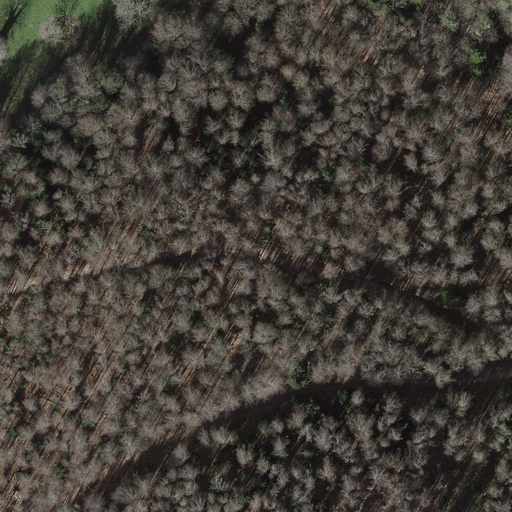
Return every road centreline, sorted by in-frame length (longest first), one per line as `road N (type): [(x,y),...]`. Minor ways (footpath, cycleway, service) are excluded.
road 1 (track): [(511,320),(220,249),(89,266),(0,295)]
road 2 (track): [(47,511),(107,470),(273,391),(313,380),(431,382),(511,370)]
